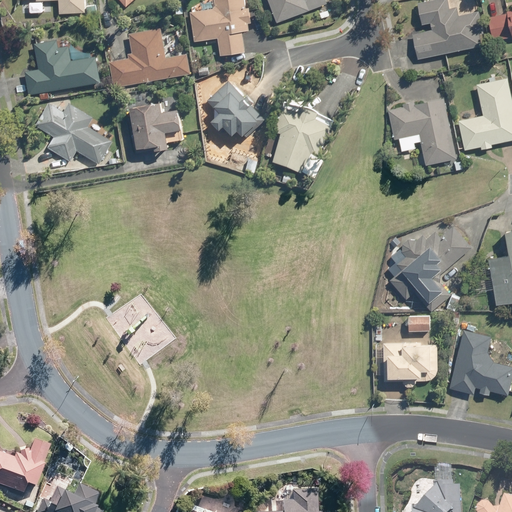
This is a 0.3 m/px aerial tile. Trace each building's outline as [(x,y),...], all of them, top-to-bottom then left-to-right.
[(36,0),(36,1),(58,1),(59,12),(85,11),(84,0),(36,0)] [(242,31),(250,30),(247,7),(244,8),(243,0),(215,0),(216,7),(191,10),(195,40),(218,37),(220,55),(245,52),(242,31)] [(268,0),(278,22),(326,3),(325,0),(268,0)] [(456,7),(449,8),(446,0),(429,0),(417,3),(422,23),(431,21),(433,29),(412,34),(418,58),(483,43),(476,13),(459,17),(456,7)] [(511,11),(487,18),(493,44),(511,39),(511,11)] [(129,57),(109,60),(113,86),(190,73),(187,53),(166,57),(161,27),(129,33),(132,52),(128,52),(129,57)] [(55,39),(33,43),(38,69),(24,71),(27,93),(99,81),(95,55),(71,59),(69,45),(57,47),(55,39)] [(511,101),(506,77),(476,84),(483,116),(458,121),(464,149),(511,138),(511,101)] [(244,140),(265,120),(228,80),(207,99),(218,112),(210,119),(219,129),(223,126),(232,135),(236,131),(244,140)] [(443,99),(388,110),(394,140),(399,139),(402,152),(422,147),(425,163),(455,157),(443,99)] [(333,120),(283,101),(272,129),(281,133),(270,161),(302,173),(303,173),(310,153),(320,156),(333,120)] [(183,140),(178,108),(161,110),(160,102),(129,107),(135,147),(152,145),(153,149),(168,147),(167,142),(183,140)] [(98,162),(111,141),(90,128),(96,118),(70,103),(64,113),(50,104),(37,126),(54,136),(47,147),(70,161),(76,149),(98,162)] [(303,173),(315,177),(322,158),(320,156),(310,153),(303,173)] [(407,298),(414,292),(431,311),(451,293),(440,281),(441,274),(472,246),(453,225),(440,238),(434,231),(427,238),(422,234),(417,239),(416,239),(415,238),(414,238),(413,237),(412,237),(411,237),(410,237),(409,237),(408,238),(407,238),(406,239),(405,239),(404,240),(403,241),(403,242),(402,242),(402,243),(402,244),(401,244),(401,245),(401,246),(401,247),(401,248),(401,249),(401,250),(402,250),(402,251),(402,252),(406,256),(397,264),(401,269),(390,280),(407,298)] [(508,255),(488,259),(495,304),(511,301),(511,230),(504,232),(508,255)] [(430,316),(409,315),(408,330),(429,331),(430,316)] [(474,388),(481,389),(480,394),(489,396),(490,391),(507,395),(511,373),(511,365),(485,359),(491,336),(464,330),(451,387),(473,392),(474,388)] [(384,341),(383,380),(403,380),(403,381),(403,382),(404,382),(404,383),(405,383),(405,384),(406,384),(407,384),(407,385),(408,385),(409,385),(410,385),(411,385),(412,385),(413,384),(414,384),(414,383),(415,383),(415,382),(416,382),(416,381),(417,380),(429,380),(429,379),(430,379),(431,379),(432,378),(433,378),(433,377),(434,377),(434,376),(435,376),(435,375),(436,375),(436,374),(436,373),(437,373),(437,372),(437,371),(438,370),(438,344),(420,344),(421,342),(384,341)] [(0,482),(23,491),(26,482),(37,485),(49,443),(31,438),(28,448),(18,446),(17,452),(14,451),(13,456),(5,454),(4,458),(0,457),(0,482)] [(91,511),(99,493),(77,483),(72,495),(56,488),(45,511),(91,511)] [(458,511),(460,486),(436,485),(410,511),(458,511)] [(319,511),(320,510),(316,510),(316,490),(290,489),(289,500),(279,500),(279,511),(256,511),(255,511),(319,511)] [(511,511),(511,498),(503,496),(500,506),(494,507),(489,502),(488,501),(487,501),(486,501),(486,500),(485,500),(484,500),(483,500),(482,501),(481,501),(480,501),(480,502),(479,502),(478,503),(477,504),(477,505),(476,506),(476,507),(476,508),(476,509),(476,510),(476,511),(511,511)]
